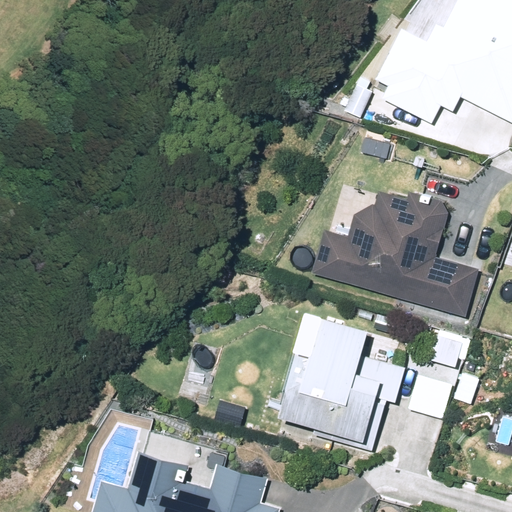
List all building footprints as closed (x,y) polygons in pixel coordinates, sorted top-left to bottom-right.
[(511,120),(511,3),(505,0),(462,0),(447,32),(439,28),(431,45),(404,34),(383,83),(390,86),(383,100),(433,122),(439,109),(453,115),(461,96),(511,120)] [(451,0),(420,0),(409,16),(431,31),(451,0)] [(313,276),(464,318),(478,271),(435,259),(447,217),(440,203),(408,194),(406,203),(378,195),(375,209),(371,208),(353,218),(347,241),(324,235),(313,276)] [(369,330),(322,315),(320,322),(312,320),(282,417),(321,429),(317,439),(374,456),(391,403),(398,406),(409,372),(361,357),(369,330)] [(99,486),(91,511),(275,511),(259,507),(266,484),(215,469),(209,494),(179,485),(182,472),(138,460),(128,494),(99,486)]
